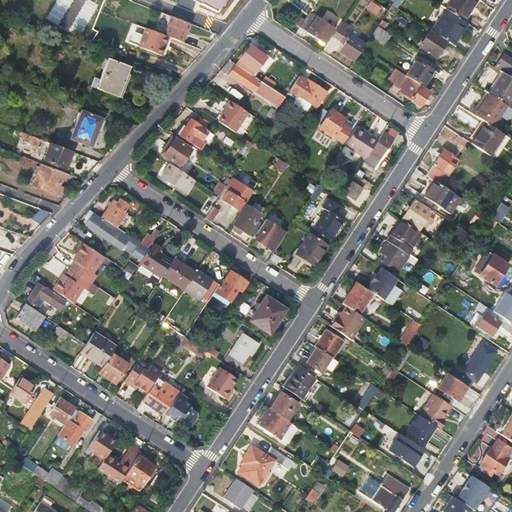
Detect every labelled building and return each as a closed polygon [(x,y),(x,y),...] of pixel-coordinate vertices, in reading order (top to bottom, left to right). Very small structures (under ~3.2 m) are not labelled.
[(191,0),(217,13),(223,0),(191,0)] [(372,0),(370,4),(386,13),(388,9),(374,0),(372,0)] [(394,0),(391,5),(395,7),(397,8),(401,0),(394,0)] [(450,0),(445,8),(446,8),(461,18),(463,16),(469,6),(471,7),(476,0),(450,0)] [(469,6),(463,16),(468,19),(480,0),(479,0),(476,0),(471,7),(469,6)] [(446,8),(431,31),(447,41),(453,45),(467,22),(466,21),(461,18),(446,8)] [(300,26),(315,36),(314,38),(317,39),(318,38),(325,43),(335,28),(326,21),(327,19),(320,14),(319,16),(310,11),(300,26)] [(187,33),(190,25),(168,17),(165,25),(167,26),(163,36),(167,37),(171,38),(179,42),(183,32),(187,33)] [(382,19),(377,26),(382,29),(386,23),(382,19)] [(343,44),(338,50),(354,61),(363,47),(365,45),(346,32),(350,26),(342,21),(333,35),(341,40),(344,42),(343,44)] [(167,26),(165,25),(163,24),(159,34),(163,36),(167,26)] [(377,26),(371,36),(385,45),(392,35),(382,29),(377,26)] [(136,47),(160,56),(164,45),(167,37),(163,36),(159,34),(152,31),(143,28),(136,47)] [(418,42),(420,44),(419,46),(436,57),(447,41),(431,31),(430,30),(422,41),(420,39),(418,42)] [(244,53),(240,59),(237,64),(252,74),(253,75),(267,58),(251,46),(245,54),(244,53)] [(511,58),(505,54),(499,63),(511,72),(511,58)] [(106,59),(98,79),(124,89),(128,79),(125,77),(128,67),(106,59)] [(222,68),(278,106),(285,96),(280,93),(272,88),(262,81),(253,75),(252,74),(251,76),(236,66),(237,64),(230,60),(222,68)] [(415,60),(405,75),(423,86),(432,71),(415,60)] [(398,90),(411,98),(409,100),(419,106),(429,90),(423,86),(405,75),(394,67),(387,79),(400,88),(398,90)] [(511,78),(504,73),(489,94),(505,105),(511,93),(511,78)] [(266,75),(262,81),(272,88),(277,82),(266,75)] [(311,103),(316,107),(326,92),(307,79),(307,80),(299,75),(288,92),(287,93),(295,98),(293,101),(304,109),(308,108),(311,103)] [(124,89),(98,79),(95,88),(120,97),(124,89)] [(486,92),(476,106),(479,109),(489,94),(486,92)] [(469,111),(485,121),(502,133),(505,127),(496,121),(506,105),(505,105),(489,94),(479,109),(476,106),(473,105),(469,111)] [(227,108),(218,121),(238,133),(251,113),(230,99),(225,107),(227,108)] [(320,127),(343,142),(355,123),(331,109),(320,127)] [(81,111),(76,124),(97,132),(102,119),(81,111)] [(178,133),(201,149),(206,141),(203,140),(209,131),(190,119),(190,120),(188,119),(185,123),(186,124),(185,126),(184,125),(178,133)] [(485,121),(471,142),(489,154),(503,133),(502,133),(485,121)] [(97,132),(76,124),(70,138),(91,146),(97,132)] [(357,125),(345,144),(366,157),(378,139),(357,125)] [(378,139),(366,157),(365,159),(377,167),(399,134),(386,126),(378,139)] [(39,138),(25,133),(22,140),(36,146),(39,138)] [(503,133),(489,154),(493,157),(507,136),(503,133)] [(456,139),(466,146),(469,141),(459,135),(456,139)] [(163,154),(180,165),(191,148),(174,138),(163,154)] [(63,168),(70,150),(49,142),(42,160),(63,168)] [(243,145),(238,152),(246,156),(250,150),(243,145)] [(20,157),(0,148),(0,157),(17,164),(20,157)] [(445,149),(427,176),(430,177),(434,180),(442,185),(459,159),(445,149)] [(276,156),(270,165),(283,174),(289,165),(286,162),(276,156)] [(161,177),(186,194),(195,180),(170,163),(161,177)] [(61,189),(72,177),(39,164),(35,175),(43,179),(36,188),(57,195),(61,190),(61,189)] [(228,190),(222,199),(238,210),(245,201),(245,202),(248,198),(253,191),(232,177),(225,188),(228,190)] [(430,177),(420,194),(423,196),(434,180),(430,177)] [(351,179),(343,191),(356,199),(364,186),(351,179)] [(434,180),(423,196),(443,208),(453,192),(442,185),(434,180)] [(318,184),(310,197),(313,199),(315,197),(317,198),(324,187),(318,184)] [(102,218),(126,233),(127,231),(126,230),(134,218),(126,212),(130,205),(126,202),(127,201),(119,196),(115,201),(114,199),(112,202),(110,200),(107,205),(109,206),(102,218)] [(504,196),(501,200),(508,204),(510,200),(504,196)] [(415,200),(401,220),(416,229),(419,231),(423,225),(425,227),(430,218),(428,216),(432,211),(415,200)] [(501,200),(497,206),(503,210),(508,204),(501,200)] [(215,203),(205,218),(211,221),(219,210),(215,207),(216,204),(215,203)] [(246,204),(233,224),(235,226),(233,230),(239,234),(241,230),(252,237),(261,224),(256,221),(261,213),(246,204)] [(497,206),(490,217),(496,221),(503,210),(497,206)] [(314,228),(331,239),(344,220),(327,209),(314,228)] [(102,218),(94,212),(87,223),(124,248),(131,237),(126,233),(102,218)] [(252,237),(273,251),(286,232),(265,218),(261,224),(252,237)] [(401,220),(391,235),(394,237),(390,242),(407,254),(411,248),(406,245),(416,229),(401,220)] [(142,244),(149,249),(152,244),(153,242),(161,231),(157,229),(154,234),(150,231),(142,244)] [(310,232),(296,253),(314,265),(328,244),(310,232)] [(140,243),(131,237),(124,248),(133,254),(134,254),(140,243)] [(384,255),(380,260),(398,272),(409,255),(407,254),(390,242),(387,241),(380,253),(384,255)] [(152,244),(160,250),(162,248),(153,242),(152,244)] [(77,257),(70,268),(87,280),(92,272),(90,271),(101,254),(95,250),(91,247),(84,243),(75,256),(77,257)] [(149,249),(142,244),(140,243),(134,254),(142,259),(149,249)] [(142,259),(141,261),(138,265),(160,279),(164,273),(172,260),(159,252),(160,250),(152,244),(149,249),(142,259)] [(480,274),(495,283),(508,263),(489,250),(480,263),(481,264),(478,270),(481,272),(480,274)] [(172,260),(164,273),(185,287),(197,270),(175,256),(172,260)] [(99,274),(109,262),(105,259),(95,272),(99,274)] [(228,260),(220,274),(224,276),(233,263),(228,260)] [(397,278),(381,267),(376,274),(375,273),(370,281),(371,282),(367,288),(369,290),(373,293),(383,299),(397,278)] [(61,277),(52,289),(70,301),(80,286),(83,287),(87,280),(70,268),(63,279),(61,277)] [(185,287),(184,290),(200,301),(213,281),(197,270),(185,287)] [(224,276),(214,292),(227,301),(238,285),(242,287),(246,281),(231,271),(227,277),(224,276)] [(445,279),(439,288),(442,289),(448,281),(445,279)] [(356,282),(342,303),(345,305),(359,314),(373,293),(369,290),(367,288),(357,282),(356,282)] [(65,302),(38,284),(27,301),(39,308),(45,300),(60,310),(65,302)] [(250,320),(270,333),(279,318),(278,316),(283,309),(265,297),(261,304),(260,303),(256,308),(257,309),(250,320)] [(511,310),(499,302),(493,310),(511,322),(511,310)] [(16,317),(35,330),(44,316),(25,303),(16,317)] [(485,311),(478,322),(475,320),(473,322),(491,334),(497,325),(511,334),(511,332),(511,322),(493,310),(484,304),(481,309),(485,311)] [(337,315),(330,326),(349,338),(364,317),(359,314),(345,305),(338,316),(337,315)] [(88,313),(81,324),(94,332),(101,322),(88,313)] [(67,318),(64,323),(68,326),(72,321),(67,318)] [(414,320),(400,341),(406,345),(420,324),(414,320)] [(55,332),(66,339),(70,332),(60,326),(55,332)] [(175,329),(170,326),(166,331),(171,334),(175,329)] [(326,328),(314,345),(316,347),(331,356),(333,357),(344,340),(326,328)] [(185,336),(175,329),(171,334),(181,341),(185,336)] [(86,343),(81,352),(102,366),(112,351),(115,346),(94,332),(86,343)] [(229,354),(242,362),(247,353),(250,355),(258,343),(243,333),(229,354)] [(184,345),(202,357),(206,350),(185,336),(181,341),(177,347),(181,350),(184,345)] [(482,340),(462,372),(451,365),(447,372),(467,385),(469,386),(473,380),(476,381),(497,350),(482,340)] [(316,347),(306,362),(321,372),(331,356),(316,347)] [(0,375),(11,358),(1,352),(0,350),(0,375)] [(102,366),(98,371),(115,382),(129,362),(112,351),(102,366)] [(147,371),(135,364),(124,380),(132,386),(133,383),(146,392),(164,364),(157,359),(153,366),(151,365),(147,371)] [(388,363),(383,371),(387,374),(392,366),(388,363)] [(298,365),(284,387),(301,399),(316,377),(298,365)] [(398,370),(392,366),(387,374),(386,375),(392,379),(398,370)] [(207,387),(225,398),(237,378),(220,367),(207,387)] [(437,386),(458,399),(467,385),(447,372),(446,371),(437,386)] [(12,389),(9,393),(26,404),(32,394),(30,393),(34,387),(20,377),(12,389)] [(164,382),(149,405),(164,414),(178,392),(164,382)] [(372,383),(363,396),(369,400),(378,387),(372,383)] [(45,388),(21,424),(29,430),(53,393),(45,388)] [(178,392),(164,414),(169,418),(170,416),(179,422),(179,423),(186,428),(187,427),(187,429),(192,427),(198,417),(197,412),(196,412),(188,408),(190,406),(184,402),(187,398),(178,392)] [(281,392),(270,408),(282,416),(288,420),(299,403),(281,392)] [(451,405),(432,393),(418,414),(435,425),(438,427),(443,419),(442,418),(451,405)] [(363,396),(358,404),(364,408),(369,400),(363,396)] [(60,397),(49,413),(65,423),(67,419),(75,407),(60,397)] [(265,429),(266,428),(281,439),(292,423),(289,421),(288,420),(282,416),(270,408),(268,407),(257,424),(265,429)] [(364,408),(349,430),(356,434),(370,412),(364,408)] [(65,423),(57,435),(71,445),(81,429),(85,431),(93,418),(79,409),(71,422),(67,419),(65,423)] [(418,414),(408,430),(425,442),(435,425),(418,414)] [(511,418),(502,435),(511,441),(511,418)] [(7,428),(3,433),(15,441),(16,439),(19,441),(23,434),(17,430),(21,426),(12,420),(9,424),(7,423),(5,427),(7,428)] [(99,430),(87,449),(103,459),(104,457),(116,440),(99,430)] [(414,465),(424,450),(400,433),(390,449),(414,465)] [(0,444),(4,447),(8,441),(0,435),(0,444)] [(481,462),(498,473),(508,458),(507,457),(511,449),(497,440),(492,447),(491,447),(481,462)] [(4,447),(14,453),(18,447),(8,441),(4,447)] [(116,486),(121,479),(137,455),(140,451),(131,445),(117,466),(104,457),(103,459),(95,472),(116,486)] [(238,472),(259,485),(264,478),(263,477),(274,460),(281,464),(286,456),(271,447),(266,455),(251,445),(241,462),(243,463),(238,472)] [(156,467),(137,455),(121,479),(140,491),(156,467)] [(162,464),(138,500),(145,504),(169,468),(162,464)] [(391,468),(371,498),(386,508),(383,511),(384,511),(393,511),(413,482),(391,468)] [(49,471),(43,480),(53,487),(59,478),(49,471)] [(321,473),(306,497),(313,501),(328,478),(321,473)] [(59,478),(53,487),(75,501),(81,493),(68,484),(70,481),(61,475),(59,478)] [(489,488),(471,476),(456,499),(471,509),(474,511),(489,488)] [(236,478),(224,497),(241,508),(253,489),(236,478)] [(482,501),(492,506),(498,494),(488,489),(482,501)] [(442,511),(469,511),(471,509),(456,499),(452,496),(442,511)] [(56,511),(38,501),(31,511),(56,511)]
